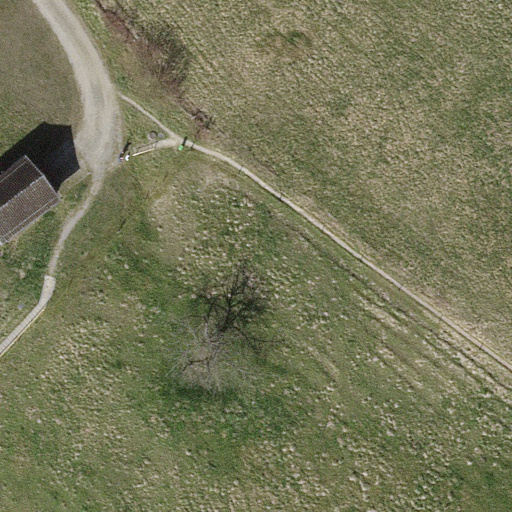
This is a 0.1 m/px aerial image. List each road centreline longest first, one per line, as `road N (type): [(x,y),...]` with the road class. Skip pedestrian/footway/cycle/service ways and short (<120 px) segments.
road 1 (motorway): [(0,305),(443,0)]
road 2 (track): [(52,277),(99,195),(110,155),(100,95)]
